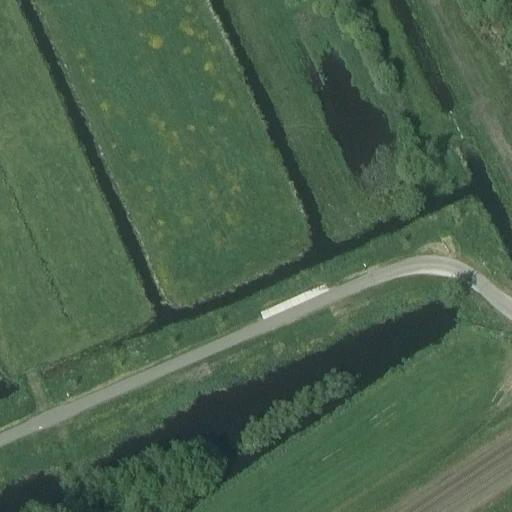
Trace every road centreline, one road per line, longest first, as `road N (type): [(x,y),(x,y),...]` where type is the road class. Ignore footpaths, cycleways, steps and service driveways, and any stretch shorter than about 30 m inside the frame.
road 1 (unclassified): [(0,440),(398,269),(438,263),(463,271),(511,314)]
road 2 (track): [(511,391),(334,511)]
road 3 (track): [(87,511),(28,374),(25,322)]
road 4 (track): [(438,0),(511,166)]
